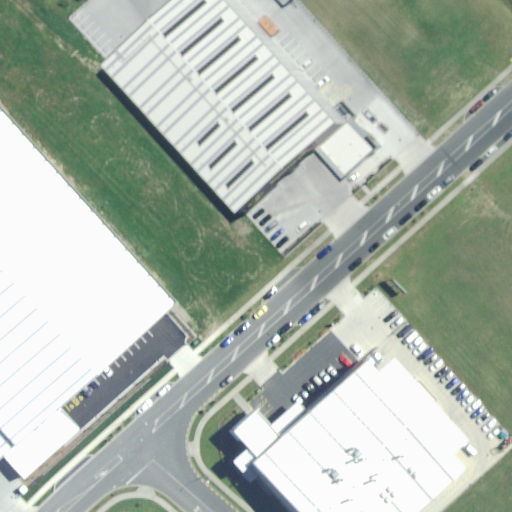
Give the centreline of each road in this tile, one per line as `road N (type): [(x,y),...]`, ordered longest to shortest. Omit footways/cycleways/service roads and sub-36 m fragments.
road 1 (unclassified): [(139,445),(207,375),(511,106)]
road 2 (unknown): [(16,0),(69,49),(436,173)]
